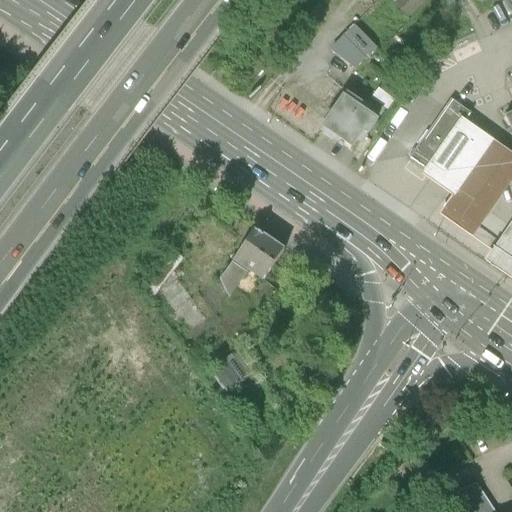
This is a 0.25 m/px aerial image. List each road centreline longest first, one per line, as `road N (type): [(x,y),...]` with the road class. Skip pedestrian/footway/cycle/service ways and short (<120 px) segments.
road 1 (primary): [(30,0),(340,217)]
road 2 (motorway): [(0,274),(209,0)]
road 3 (motorway): [(135,0),(0,176)]
road 4 (motorway): [(382,357),(311,488)]
road 5 (motorway): [(340,217),(373,295),(382,357)]
road 6 (primary): [(340,217),(448,293)]
road 7 (motorway): [(394,393),(511,345)]
road 8 (motorway): [(311,488),(394,393)]
